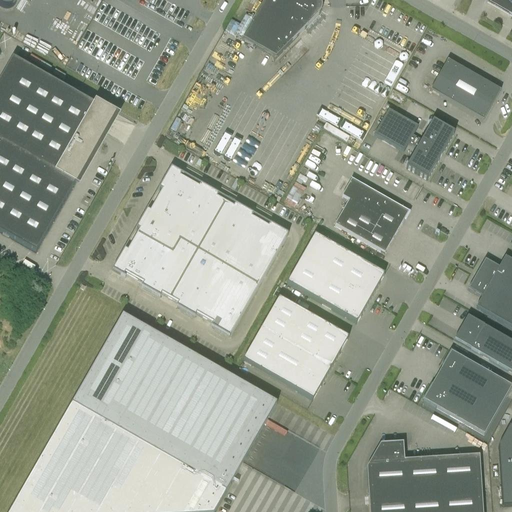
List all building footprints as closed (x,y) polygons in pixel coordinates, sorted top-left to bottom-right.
[(0,0),(0,7),(2,8),(5,9),(9,9),(13,8),(15,5),(18,0),(0,0)] [(320,4),(319,3),(316,0),(265,0),(242,42),(275,61),(319,16),(320,15),(320,14),(321,13),(321,12),(321,11),(321,10),(321,9),(321,8),(321,7),(321,6),(320,5),(320,4)] [(511,0),(488,0),(487,3),(511,17),(511,0)] [(225,30),(241,40),(247,30),(231,20),(225,30)] [(382,53),(369,77),(387,87),(396,71),(400,63),(382,53)] [(13,60),(0,81),(0,233),(35,254),(97,146),(78,135),(94,107),(103,113),(104,112),(13,60)] [(483,122),(500,92),(447,62),(430,92),(483,122)] [(413,137),(418,129),(388,112),(374,137),(403,154),(408,146),(416,151),(406,170),(427,182),(454,135),(432,123),(422,142),(413,137)] [(259,156),(269,134),(261,131),(251,153),(259,156)] [(229,339),(288,236),(269,226),(267,229),(251,220),(253,216),(235,206),(233,209),(216,200),(218,197),(200,186),(198,189),(179,179),(181,176),(183,177),(171,169),(158,192),(159,191),(162,192),(150,214),(147,212),(148,210),(147,210),(135,232),(136,232),(137,230),(139,232),(127,253),(125,252),(126,250),(125,250),(112,272),(125,280),(125,279),(123,278),(124,275),(143,286),(141,289),(159,299),(161,296),(178,305),(176,309),(194,319),(196,316),(212,325),(210,329),(229,339)] [(408,214),(351,181),(341,198),(348,202),(334,227),(384,256),(408,214)] [(285,201),(291,204),(292,202),(296,204),(302,194),(292,188),(285,201)] [(361,318),(380,285),(379,285),(384,277),(314,237),(286,286),(356,325),(361,318)] [(511,263),(504,259),(498,269),(485,261),(468,291),(482,299),(476,309),(511,329),(511,263)] [(321,387),(339,355),(348,340),(291,307),(278,300),(242,362),(312,402),(321,387)] [(122,317),(71,406),(10,511),(215,511),(276,405),(122,317)] [(511,343),(470,320),(457,343),(511,374),(511,343)] [(511,388),(451,353),(423,402),(483,437),(511,388)] [(498,447),(502,508),(511,507),(511,427),(509,427),(498,447)] [(482,511),(479,457),(404,462),(403,444),(380,446),(380,452),(376,452),(366,469),(368,511),(482,511)]
